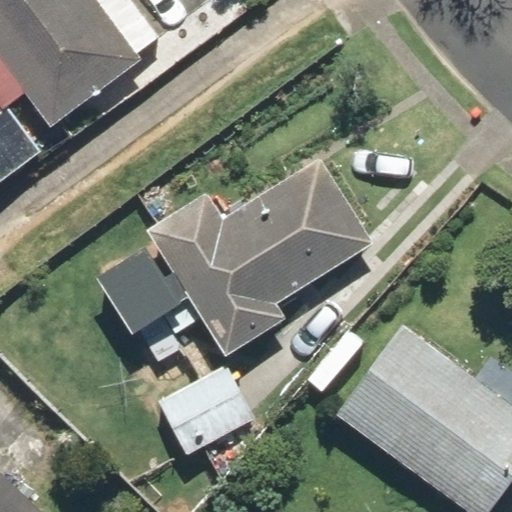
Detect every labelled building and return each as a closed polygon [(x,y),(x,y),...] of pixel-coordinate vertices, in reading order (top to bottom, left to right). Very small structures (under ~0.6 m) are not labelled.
[(0,0),(0,117),(28,96),(54,129),(144,62),(141,58),(97,0),(0,0)] [(287,321),(276,304),(376,243),(324,159),(224,220),(215,205),(155,242),(227,357),(287,321)] [(147,249),(98,281),(134,335),(183,303),(147,249)] [(511,404),(405,329),(341,418),(473,511),(489,511),(511,481),(511,404)] [(227,363),(160,401),(191,456),(258,418),(227,363)] [(44,511),(0,470),(0,511),(44,511)]
